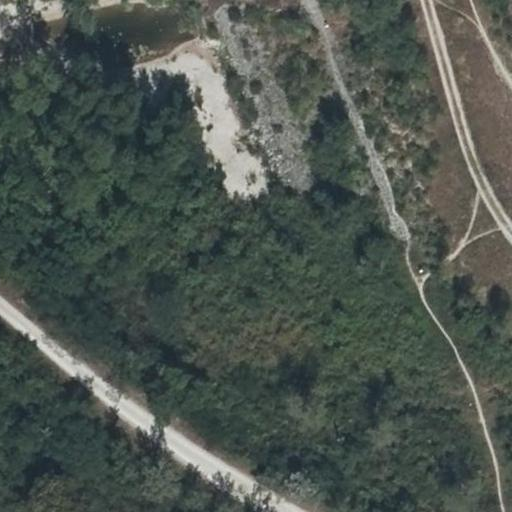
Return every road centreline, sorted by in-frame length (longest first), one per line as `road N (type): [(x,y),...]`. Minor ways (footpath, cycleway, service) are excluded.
road 1 (track): [(278,511),(99,388),(0,302)]
road 2 (track): [(511,234),(478,178),(428,0)]
